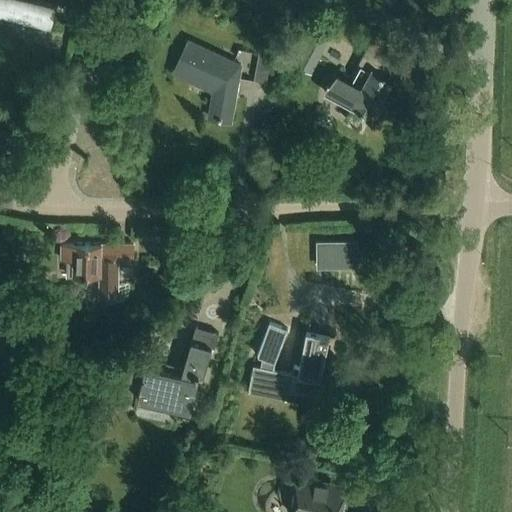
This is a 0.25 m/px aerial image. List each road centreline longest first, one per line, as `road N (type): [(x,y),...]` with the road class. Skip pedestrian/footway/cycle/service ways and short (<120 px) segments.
road 1 (unclassified): [(472,207),(45,210)]
road 2 (unclassified): [(450,511),(472,207)]
road 3 (unclassified): [(45,210),(101,0)]
road 4 (unclassified): [(472,207),(483,0)]
